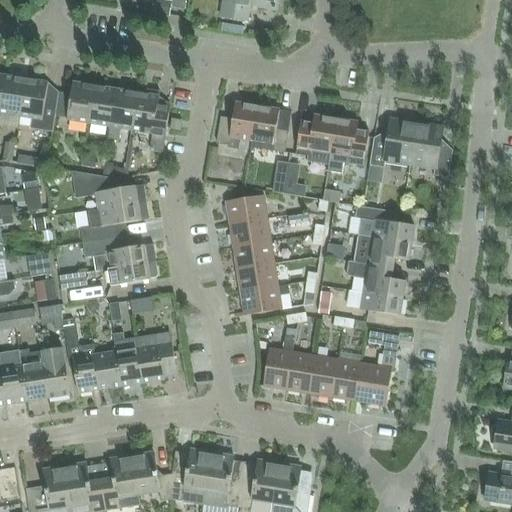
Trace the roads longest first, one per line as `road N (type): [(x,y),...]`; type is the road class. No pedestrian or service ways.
road 1 (residential): [(396,501),(432,454),(484,55)]
road 2 (residential): [(224,412),(209,319),(185,292),(172,213),(203,62)]
road 3 (residential): [(0,443),(224,412)]
road 4 (residential): [(224,412),(324,440),(396,501)]
road 5 (residential): [(484,55),(320,55)]
road 6 (residential): [(203,62),(52,32)]
road 7 (residential): [(320,55),(281,75),(203,62)]
